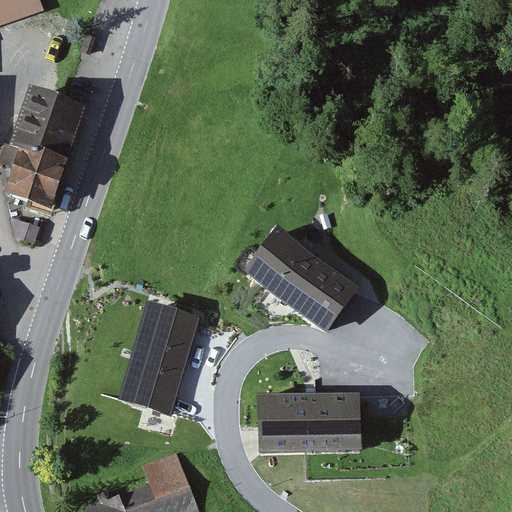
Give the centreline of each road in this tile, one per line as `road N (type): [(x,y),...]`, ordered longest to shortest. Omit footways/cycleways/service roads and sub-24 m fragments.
road 1 (tertiary): [(19,476),(31,378),(154,0)]
road 2 (residential): [(279,511),(237,471),(227,431),(230,381),(254,346),(305,336),(382,368)]
